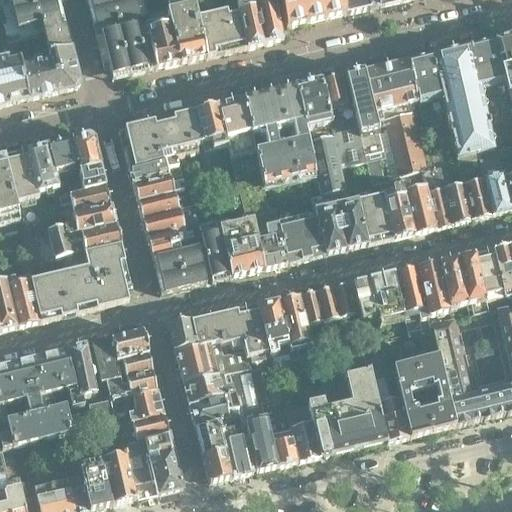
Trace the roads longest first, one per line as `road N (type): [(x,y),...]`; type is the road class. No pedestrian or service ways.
road 1 (residential): [(98,112),(511,14)]
road 2 (residential): [(153,316),(511,232)]
road 3 (residential): [(511,441),(217,511)]
road 4 (residential): [(98,112),(153,316)]
road 5 (residential): [(153,316),(200,511)]
road 6 (residential): [(0,351),(153,316)]
